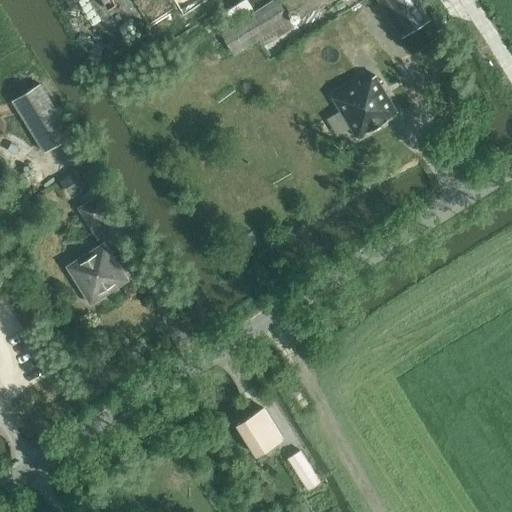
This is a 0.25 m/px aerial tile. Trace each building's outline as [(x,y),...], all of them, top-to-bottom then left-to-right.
[(222,33),(228,43),(235,53),(289,19),(277,0),(273,0),(223,32),(222,33)] [(251,0),(243,0),(226,9),(232,20),(256,8),(251,0)] [(381,0),(403,35),(432,17),(421,0),(381,0)] [(291,87),(283,74),(270,81),(278,95),(291,87)] [(360,80),(333,97),(336,102),(357,136),(356,136),(357,138),(359,137),(359,136),(397,113),(397,114),(399,112),(398,111),(397,111),(379,80),(376,75),(362,84),(360,80)] [(12,101),(44,152),(72,134),(41,84),(12,101)] [(70,194),(89,182),(81,169),(62,181),(70,194)] [(90,226),(110,214),(97,194),(78,206),(90,226)] [(129,280),(104,241),(66,265),(91,304),(129,280)] [(256,456),(283,439),(264,407),(236,424),(256,456)] [(288,458),(308,490),(321,482),(301,450),(288,458)]
